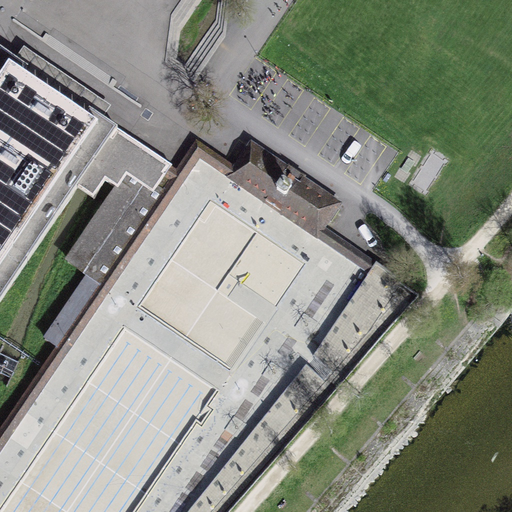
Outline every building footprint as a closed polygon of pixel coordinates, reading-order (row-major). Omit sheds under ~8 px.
[(0,302),(77,189),(93,199),(105,181),(118,189),(121,184),(130,171),(164,193),(178,172),(172,167),(171,166),(165,175),(111,139),(117,131),(116,130),(116,131),(90,112),(89,113),(88,112),(83,120),(71,112),(76,105),(76,104),(71,111),(59,103),(64,96),(59,103),(47,95),(52,88),(51,88),(46,95),(35,87),(40,80),(39,79),(34,86),(22,79),(27,71),(26,71),(27,70),(0,51),(0,302)] [(58,348),(0,434),(0,451),(199,158),(230,178),(235,171),(197,145),(178,172),(164,193),(155,207),(121,184),(118,189),(69,262),(89,275),(45,339),(58,348)] [(317,237),(322,230),(339,206),(252,146),(235,171),(230,178),(230,179),(317,238),(317,237)] [(164,193),(130,171),(121,184),(155,207),(164,193)] [(190,511),(215,511),(375,321),(400,283),(322,230),(317,237),(371,274),(314,359),(190,511)]
